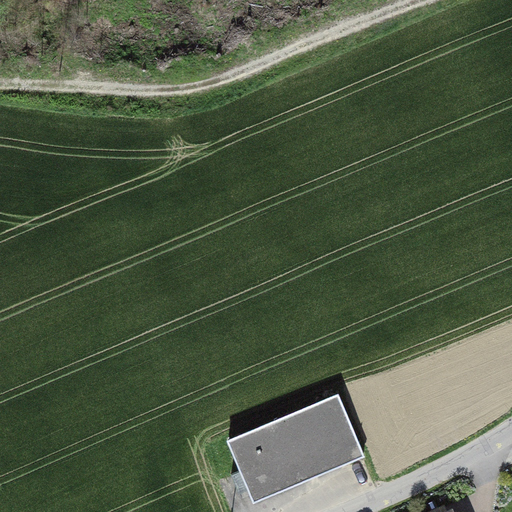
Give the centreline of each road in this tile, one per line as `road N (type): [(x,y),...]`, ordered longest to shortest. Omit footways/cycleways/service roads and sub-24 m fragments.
road 1 (track): [(0,83),(188,87),(422,0)]
road 2 (unclassified): [(346,511),(511,429)]
